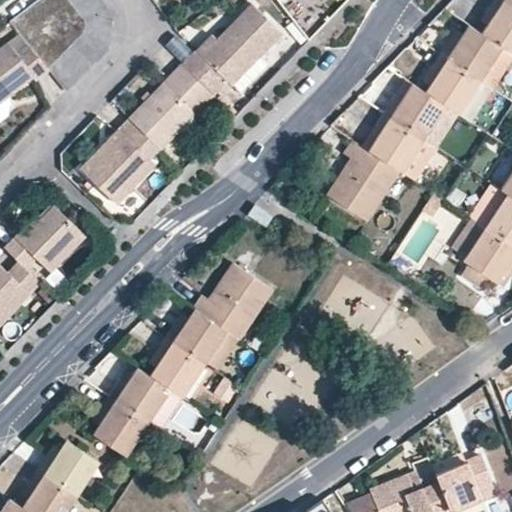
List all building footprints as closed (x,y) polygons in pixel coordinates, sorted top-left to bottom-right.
[(65,0),(39,0),(13,24),(31,44),(39,36),(57,55),(89,25),(65,0)] [(491,17),(486,25),(480,34),(500,47),(511,55),(511,6),(502,0),(492,0),(484,12),(491,17)] [(152,161),(228,82),(233,87),(283,34),(254,6),(236,24),(236,29),(232,33),(229,31),(218,42),(214,37),(184,67),(110,144),(115,148),(100,163),(95,159),(83,171),(119,205),(157,166),(152,161)] [(479,20),(486,25),(491,17),(484,12),(479,20)] [(456,41),(449,37),(438,54),(478,80),(500,47),(480,34),(467,25),(462,32),(456,41)] [(455,28),(449,37),(456,41),(462,32),(455,28)] [(0,94),(3,92),(7,96),(9,95),(33,75),(35,79),(48,68),(28,43),(16,52),(7,42),(0,47),(0,101),(1,101),(0,99),(0,94)] [(434,76),(429,84),(424,92),(444,105),(456,113),(478,80),(438,54),(426,71),(434,76)] [(422,79),(429,84),(434,76),(426,71),(422,79)] [(399,101),(392,96),(381,112),(422,139),(444,105),(424,92),(411,83),(405,92),(399,101)] [(398,87),(392,96),(399,101),(405,92),(398,87)] [(0,99),(1,101),(0,101),(0,121),(8,115),(9,95),(7,96),(3,92),(0,94),(0,99)] [(378,135),(373,142),(367,152),(396,171),(400,173),(422,139),(381,112),(370,130),(378,135)] [(365,137),(373,142),(378,135),(370,130),(365,137)] [(364,220),(396,171),(367,152),(351,141),(343,154),(353,160),(337,184),(334,183),(326,195),(364,220)] [(110,144),(95,159),(100,163),(115,148),(110,144)] [(511,168),(499,188),(505,192),(511,196),(511,168)] [(468,216),(483,226),(505,192),(490,182),(468,216)] [(511,196),(505,192),(483,226),(511,244),(511,196)] [(442,200),(433,194),(422,210),(432,216),(442,200)] [(265,226),(271,216),(253,205),(247,214),(265,226)] [(20,241),(15,236),(3,247),(17,262),(25,269),(36,258),(49,270),(84,234),(54,206),(41,220),(20,241)] [(35,214),(15,236),(20,241),(41,220),(35,214)] [(463,255),(483,226),(468,216),(449,246),(463,255)] [(511,269),(511,244),(483,226),(463,255),(461,259),(466,262),(459,273),(481,288),(488,277),(494,281),(500,271),(504,264),(511,269)] [(0,323),(40,283),(25,269),(17,262),(8,272),(0,264),(0,323)] [(197,308),(228,328),(241,337),(274,288),(236,262),(227,275),(230,276),(214,300),(203,293),(194,306),(197,308)] [(511,269),(504,264),(500,271),(509,277),(511,272),(511,269)] [(488,277),(481,288),(487,291),(494,281),(488,277)] [(185,325),(177,320),(167,336),(205,362),(208,358),(228,328),(197,308),(191,317),(185,325)] [(183,311),(177,320),(185,325),(191,317),(183,311)] [(241,337),(228,328),(208,358),(221,367),(241,337)] [(172,388),(183,395),(205,362),(167,336),(155,354),(163,359),(157,367),(152,375),(172,388)] [(149,362),(157,367),(163,359),(155,354),(149,362)] [(129,383),(121,378),(110,394),(150,421),(172,388),(152,375),(140,367),(134,375),(129,383)] [(127,370),(121,378),(129,383),(134,375),(127,370)] [(237,386),(224,378),(215,391),(228,400),(237,386)] [(161,428),(183,395),(172,388),(150,421),(161,428)] [(107,416),(101,425),(96,433),(128,454),(150,421),(110,394),(99,411),(107,416)] [(93,420),(101,425),(107,416),(99,411),(93,420)] [(57,458),(50,453),(39,469),(78,494),(99,461),(68,441),(63,450),(57,458)] [(55,445),(50,453),(57,458),(63,450),(55,445)] [(430,462),(434,472),(468,459),(465,449),(430,462)] [(450,510),(481,498),(496,492),(480,454),(468,459),(434,472),(437,480),(450,510)] [(34,492),(29,499),(24,507),(32,511),(66,511),(78,494),(39,469),(27,487),(34,492)] [(415,471),(409,473),(414,488),(421,485),(415,471)] [(451,511),(450,510),(437,480),(421,485),(414,488),(409,473),(370,488),(371,491),(345,504),(350,511),(451,511)] [(22,495),(29,499),(34,492),(27,487),(22,495)] [(2,511),(32,511),(24,507),(11,498),(5,508),(2,511)] [(484,511),(487,511),(481,498),(450,510),(451,511),(484,511)] [(331,511),(323,499),(304,511),(331,511)]
